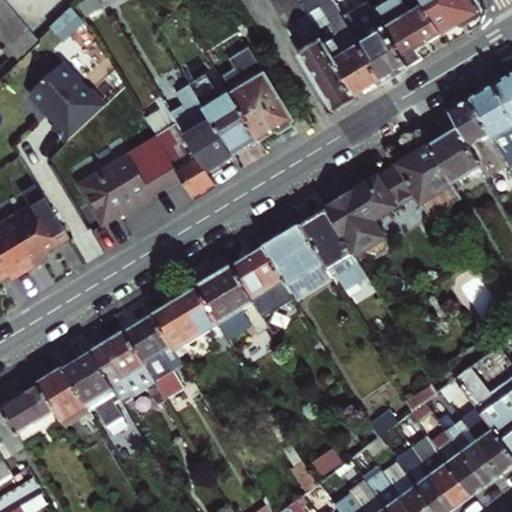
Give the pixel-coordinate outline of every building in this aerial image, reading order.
[(38,36),(6,0),(0,0),(0,34),(18,56),(38,36)] [(351,105),(362,99),(312,13),(305,1),(304,0),(278,0),(292,23),(299,20),(303,27),(300,30),(311,49),(306,52),(340,112),(351,105)] [(312,13),(362,99),(376,91),(387,84),(362,43),(347,52),(339,39),(344,36),(326,5),(325,6),(321,0),(306,0),(305,1),(312,13)] [(412,69),(378,11),(371,0),(353,0),(366,22),(354,30),(362,43),(387,84),(401,76),(412,69)] [(412,69),(424,62),(418,51),(428,45),(445,35),(427,5),(416,12),(408,0),(395,0),(378,11),(412,69)] [(423,0),(427,5),(445,35),(456,28),(461,25),(468,21),(479,14),(470,0),(423,0)] [(468,21),(461,25),(463,30),(471,25),(468,21)] [(238,92),(236,93),(263,141),(281,130),(283,133),(289,130),(295,126),(293,123),(296,121),(254,47),(234,58),(240,68),(228,75),(238,92)] [(69,143),(108,108),(94,91),(92,93),(67,64),(33,94),(59,123),(55,127),(69,143)] [(511,72),(509,75),(495,83),(511,116),(511,72)] [(476,95),(511,163),(511,164),(511,116),(495,83),(486,89),(476,95)] [(229,161),(239,156),(212,108),(197,84),(184,92),(190,102),(176,110),(214,178),(225,171),(222,166),(229,161)] [(263,141),(236,93),(212,108),(239,156),(251,148),(263,141)] [(488,177),(511,163),(476,95),(464,102),(450,110),(460,128),(482,167),(488,177)] [(150,119),(161,139),(185,180),(196,199),(208,192),(219,186),(214,178),(176,110),(168,97),(161,102),(165,110),(150,119)] [(430,146),(452,184),(482,167),(460,128),(445,137),(430,146)] [(161,139),(82,187),(105,226),(136,209),(185,180),(161,139)] [(388,213),(398,207),(418,194),(433,220),(440,222),(451,216),(453,208),(463,202),(452,184),(430,146),(403,163),(354,192),(328,208),(356,255),(387,236),(377,220),(382,217),(388,213)] [(41,200),(0,224),(0,228),(27,272),(40,264),(36,258),(42,254),(65,240),(41,200)] [(314,217),(302,224),(325,262),(330,270),(332,273),(337,270),(351,291),(370,279),(360,263),(356,255),(328,208),(314,217)] [(266,246),(289,284),(325,262),(302,224),(284,235),(266,246)] [(0,228),(0,279),(5,277),(11,274),(14,279),(27,272),(0,228)] [(387,236),(356,255),(360,263),(372,256),(380,258),(390,251),(392,245),(387,236)] [(295,293),(289,284),(266,246),(251,255),(234,265),(256,302),(263,313),(295,293)] [(42,254),(36,258),(40,264),(43,262),(45,260),(42,254)] [(325,262),(289,284),(295,293),(330,270),(325,262)] [(199,287),(222,323),(226,329),(232,339),(254,325),(244,309),(256,302),(234,265),(218,275),(199,287)] [(11,274),(5,277),(8,283),(11,282),(14,279),(11,274)] [(176,300),(154,314),(177,350),(222,323),(199,287),(176,300)] [(126,331),(167,397),(186,386),(171,361),(180,356),(177,350),(154,314),(140,322),(126,331)] [(110,341),(92,352),(119,394),(122,400),(143,386),(145,390),(150,387),(159,402),(167,397),(126,331),(110,341)] [(511,337),(460,378),(468,391),(481,410),(511,455),(511,337)] [(67,367),(92,410),(97,407),(109,426),(125,416),(120,407),(124,404),(122,400),(92,352),(80,359),(67,367)] [(40,384),(57,411),(66,426),(92,410),(67,367),(53,376),(40,384)] [(460,378),(445,389),(452,401),(468,391),(460,378)] [(410,398),(417,410),(431,399),(439,393),(432,382),(410,398)] [(1,408),(18,435),(57,411),(40,384),(21,396),(1,408)] [(421,420),(437,410),(431,399),(417,410),(416,411),(421,420)] [(465,421),(500,476),(509,470),(511,467),(511,455),(481,410),(465,421)] [(493,481),(500,476),(465,421),(464,420),(458,423),(451,413),(443,418),(447,425),(486,487),(493,481)] [(486,487),(447,425),(431,434),(432,436),(470,498),(478,492),(486,487)] [(376,453),(392,443),(391,441),(386,433),(383,436),(371,445),(376,453)] [(432,436),(416,446),(455,509),(463,503),(470,498),(432,436)] [(451,511),(455,509),(416,446),(400,456),(406,464),(435,511),(451,511)] [(313,489),(321,483),(299,447),(294,451),(306,471),(304,473),(313,489)] [(385,468),(389,475),(406,464),(400,456),(384,466),(385,468)] [(0,477),(12,469),(6,458),(4,459),(0,461),(0,477)] [(435,511),(406,464),(389,475),(412,511),(435,511)] [(369,479),(389,511),(412,511),(389,475),(385,468),(369,479)] [(389,511),(369,479),(353,489),(366,511),(389,511)] [(344,511),(366,511),(353,489),(337,499),(344,511)] [(298,511),(309,511),(301,498),(294,504),(298,511)] [(277,511),(270,500),(253,511),(277,511)]
